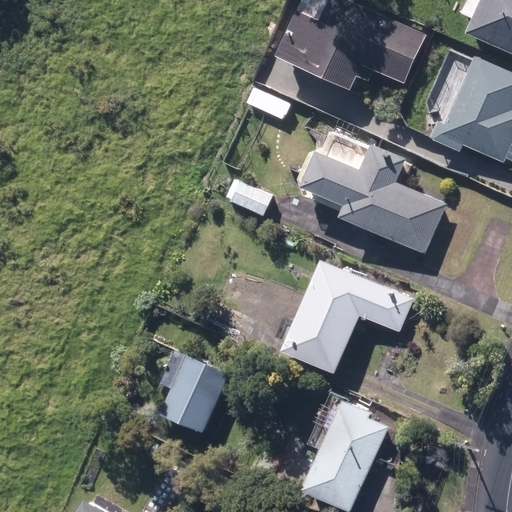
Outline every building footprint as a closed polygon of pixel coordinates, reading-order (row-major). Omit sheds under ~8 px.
[(277,56),(353,90),(358,77),(370,82),(375,71),(407,85),(428,37),(344,0),(329,0),(320,21),(297,11),(277,56)] [(511,0),(468,0),(462,14),(473,19),(466,33),(511,53),(511,0)] [(506,159),(511,161),(511,72),(475,56),(445,124),(438,121),(431,139),(462,152),(464,145),(505,163),(506,159)] [(248,105),(284,121),(291,104),(255,89),(248,105)] [(340,216),(427,254),(448,206),(397,183),(407,159),(372,144),(361,169),(316,150),(301,185),(345,205),(340,216)] [(232,201),(264,217),(273,198),(241,182),(232,201)] [(283,349),(336,373),(362,314),(402,332),(416,300),(322,259),(283,349)] [(207,320),(239,334),(247,314),(215,301),(207,320)] [(177,317),(194,322),(198,307),(181,302),(177,317)] [(162,414),(205,433),(231,374),(177,349),(162,383),(173,388),(162,414)] [(302,490),(348,511),(351,511),(391,427),(370,417),(371,413),(344,400),(339,411),(324,404),(315,422),(330,429),(302,490)] [(106,511),(85,498),(76,511),(106,511)]
